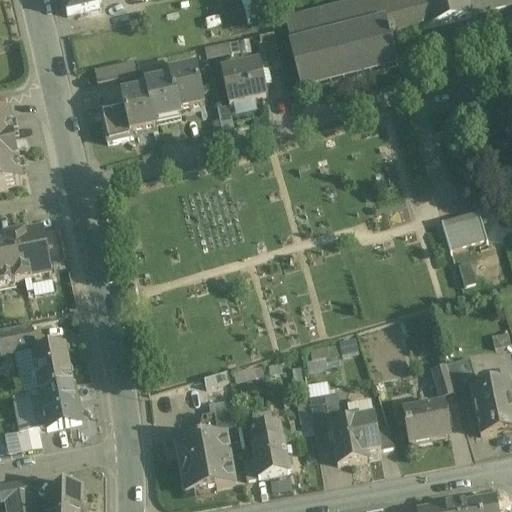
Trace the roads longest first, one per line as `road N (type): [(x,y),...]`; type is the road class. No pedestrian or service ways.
road 1 (residential): [(511,73),(443,84),(70,184)]
road 2 (tertiary): [(70,184),(124,446)]
road 3 (residential): [(511,469),(283,511)]
road 4 (residential): [(124,446),(0,469)]
